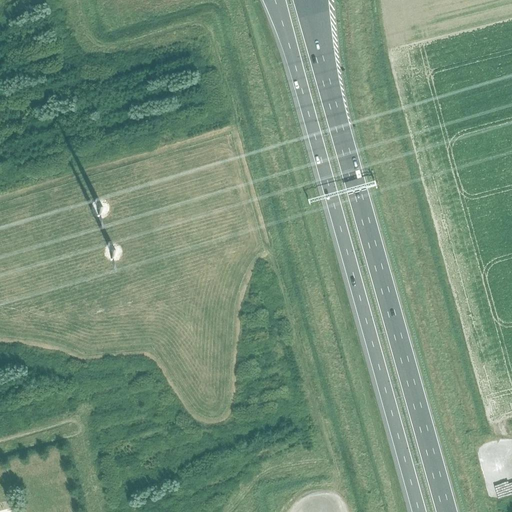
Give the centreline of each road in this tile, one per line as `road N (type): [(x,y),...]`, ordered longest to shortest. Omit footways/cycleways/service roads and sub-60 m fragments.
road 1 (trunk): [(274,0),(419,511)]
road 2 (trunk): [(445,511),(312,6)]
